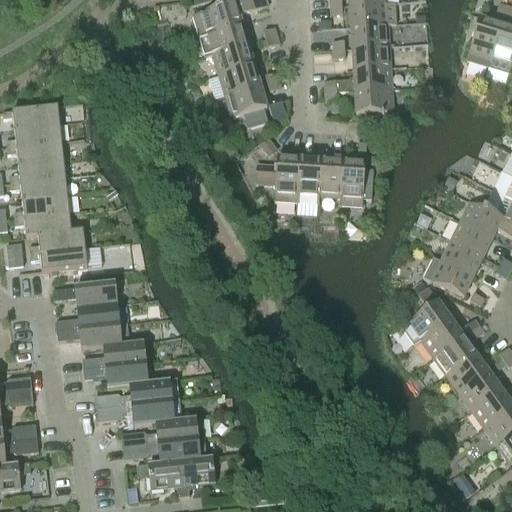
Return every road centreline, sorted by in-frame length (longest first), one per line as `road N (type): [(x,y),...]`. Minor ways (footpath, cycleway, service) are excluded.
road 1 (residential): [(86,511),(81,455),(57,419),(42,308),(0,312)]
road 2 (residential): [(305,119),(288,0)]
